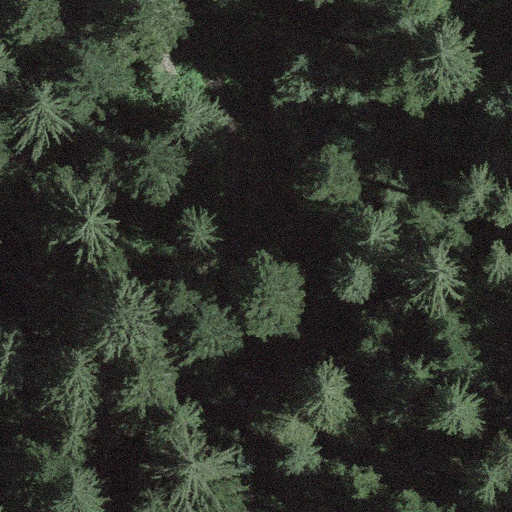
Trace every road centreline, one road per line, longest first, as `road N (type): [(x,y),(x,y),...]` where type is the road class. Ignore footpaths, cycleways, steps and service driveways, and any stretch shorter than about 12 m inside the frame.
road 1 (track): [(175,0),(234,108),(239,511)]
road 2 (track): [(234,108),(386,465),(446,511)]
